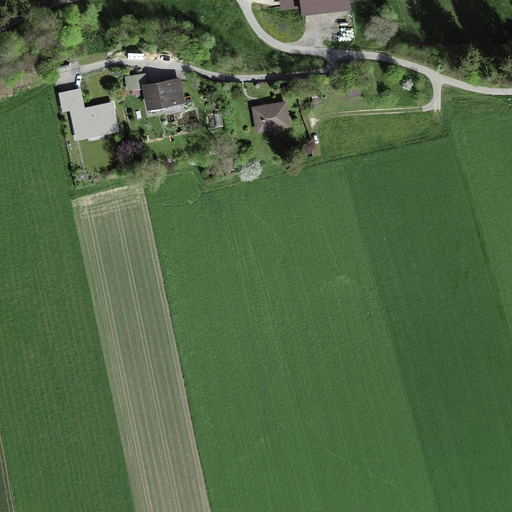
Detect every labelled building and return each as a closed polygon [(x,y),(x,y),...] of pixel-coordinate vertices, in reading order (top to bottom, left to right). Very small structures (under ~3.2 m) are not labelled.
[(347,0),(299,0),(302,24),(321,22),(319,9),(348,6),(347,0)] [(129,92),(147,88),(144,74),(126,77),(129,92)] [(147,88),(151,110),(184,103),(179,81),(147,88)] [(291,82),(280,83),(281,93),(292,92),(291,82)] [(359,87),(347,90),(348,97),(361,94),(359,87)] [(76,90),(61,93),(64,108),(79,105),(76,90)] [(284,103),(253,109),(257,131),(288,125),(284,103)] [(112,104),(73,113),(78,137),(117,129),(112,104)] [(196,118),(189,120),(192,130),(199,129),(196,118)]
